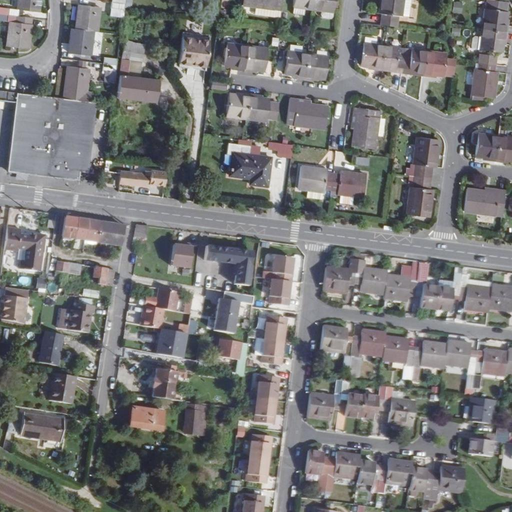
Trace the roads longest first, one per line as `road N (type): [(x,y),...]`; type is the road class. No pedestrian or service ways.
road 1 (residential): [(86,497),(133,207)]
road 2 (residential): [(511,335),(308,307)]
road 3 (primary): [(319,233),(133,207)]
road 4 (residential): [(433,440),(416,448),(293,431)]
road 5 (primary): [(133,207),(0,189)]
road 6 (residential): [(308,307),(293,431)]
road 7 (primary): [(439,249),(319,233)]
